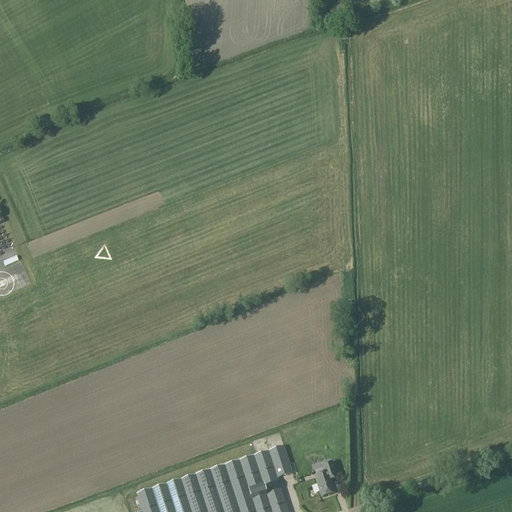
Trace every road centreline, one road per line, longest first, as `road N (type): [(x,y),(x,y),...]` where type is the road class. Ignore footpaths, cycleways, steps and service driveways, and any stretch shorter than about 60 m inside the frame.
road 1 (track): [(352,511),(348,270)]
road 2 (track): [(511,452),(354,511)]
